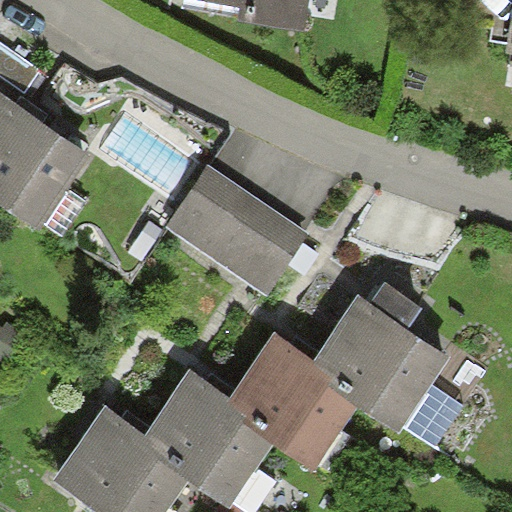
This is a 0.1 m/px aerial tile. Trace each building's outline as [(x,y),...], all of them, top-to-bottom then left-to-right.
[(309,0),(236,0),(307,13),(309,0)] [(511,29),(499,123),(511,124),(511,29)] [(40,76),(0,48),(0,83),(24,100),(40,76)] [(1,100),(0,101),(0,203),(13,212),(61,139),(1,100)] [(90,159),(61,139),(13,212),(42,231),(90,159)] [(315,239),(206,168),(165,231),(273,302),(315,239)] [(361,296),(320,358),(313,369),(330,380),(360,399),(373,408),(421,336),(361,296)] [(277,329),(233,395),(225,407),(243,420),(272,438),(286,447),(330,380),(313,369),(320,358),(277,329)] [(451,355),(421,336),(373,408),(403,428),(451,355)] [(233,395),(189,366),(146,431),(141,439),(164,455),(188,471),(203,480),(243,420),(225,407),(233,395)] [(315,467),(360,399),(330,380),(286,447),(315,467)] [(443,440),(460,399),(431,387),(414,428),(443,440)] [(146,431),(104,403),(52,480),(100,511),(125,511),(164,455),(141,439),(146,431)] [(231,499),(272,438),(243,420),(203,480),(231,499)] [(161,511),(188,471),(164,455),(125,511),(161,511)]
